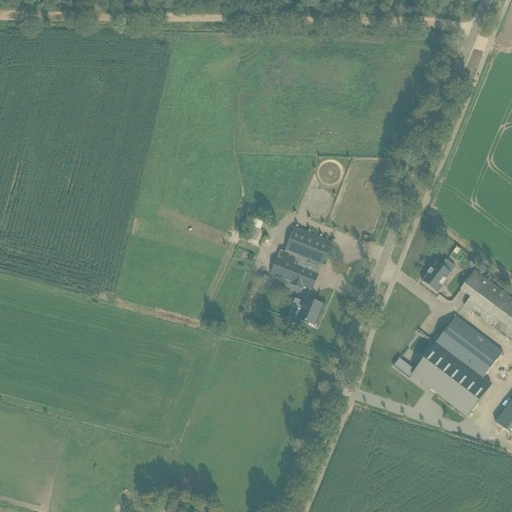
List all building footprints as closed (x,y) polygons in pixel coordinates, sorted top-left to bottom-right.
[(253,218),(245,238),(255,241),(262,222),(253,218)] [(282,248),(280,251),(277,259),(271,274),(312,291),(331,243),(295,228),(286,250),(282,248)] [(454,267),(458,263),(448,254),(444,259),(454,267)] [(422,282),(430,288),(437,293),(443,286),(441,284),(449,274),(436,264),(422,282)] [(461,289),(471,297),(464,306),(511,342),(511,299),(475,271),(461,289)] [(295,300),(287,319),(297,323),(298,320),(314,327),(322,306),(313,302),(306,299),(304,304),(295,300)] [(483,379),(503,353),(456,317),(412,376),(468,418),(492,386),(483,379)] [(511,401),(495,424),(511,436),(511,401)]
